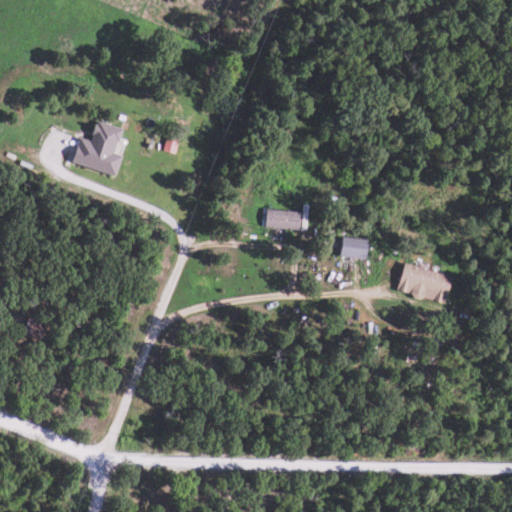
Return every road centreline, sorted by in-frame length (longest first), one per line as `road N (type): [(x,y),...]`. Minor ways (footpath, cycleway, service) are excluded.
road 1 (residential): [(511,468),(103,458)]
road 2 (residential): [(92,511),(103,458),(0,421)]
